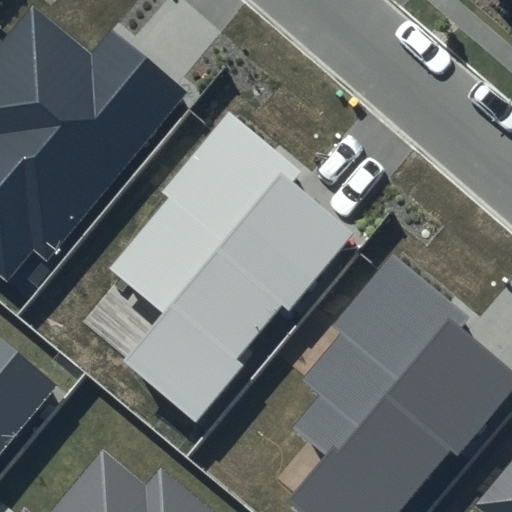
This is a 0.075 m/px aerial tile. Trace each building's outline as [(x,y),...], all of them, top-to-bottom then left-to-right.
[(87,50),(32,4),(0,42),(0,269),(6,275),(30,245),(51,261),(193,89),(111,21),(87,50)] [(301,172),(228,112),(162,192),(170,198),(111,269),(165,314),(127,360),(199,419),(356,230),(295,180),(301,172)] [(470,319),(391,256),(335,325),(344,333),(304,381),(323,395),(297,427),(331,454),(291,503),(302,511),(396,511),(445,452),(457,461),(511,393),(511,369),(461,329),(470,319)] [(0,455),(59,385),(0,336),(0,455)] [(217,511),(160,465),(144,484),(104,451),(54,511),(27,511),(25,510),(23,511),(217,511)] [(511,511),(511,460),(474,504),(483,511),(511,511)]
